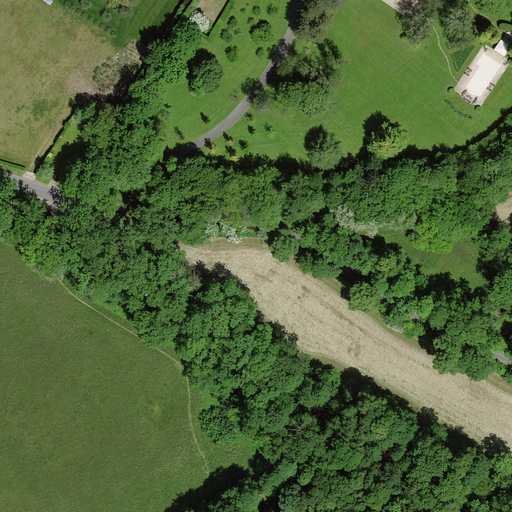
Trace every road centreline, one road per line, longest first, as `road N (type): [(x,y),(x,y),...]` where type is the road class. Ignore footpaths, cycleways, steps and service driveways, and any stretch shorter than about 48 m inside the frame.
road 1 (unclassified): [(511,359),(440,325),(265,218),(93,209),(0,176)]
road 2 (track): [(511,162),(458,189),(251,215)]
